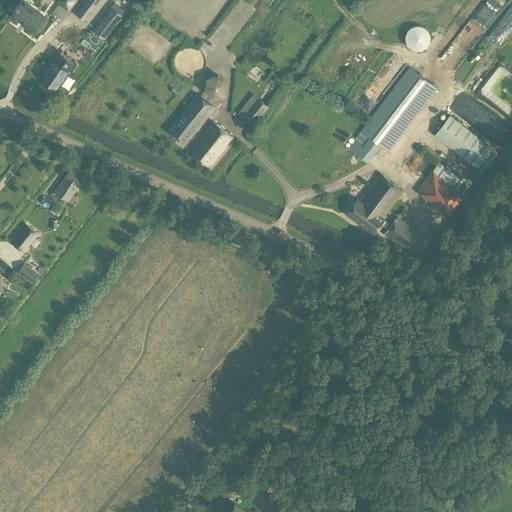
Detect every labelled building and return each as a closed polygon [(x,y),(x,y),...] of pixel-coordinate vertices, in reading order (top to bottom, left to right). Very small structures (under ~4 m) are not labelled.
[(17,8),(12,14),(36,33),(47,19),(23,0),(19,6),(18,5),(16,8),(17,8)] [(86,0),(76,14),(85,21),(100,0),(86,0)] [(111,6),(93,29),(105,39),(123,15),(126,11),(115,2),(112,6),(111,6)] [(406,41),(406,42),(406,43),(407,44),(407,45),(408,45),(409,46),(409,47),(410,48),(411,48),(412,49),(413,49),(414,50),(415,50),(417,50),(418,50),(421,50),(422,50),(423,49),(424,49),(424,48),(425,48),(426,47),(427,46),(428,45),(429,44),(429,43),(430,42),(430,41),(430,40),(430,38),(430,37),(430,36),(430,35),(430,34),(429,33),(429,32),(428,31),(428,30),(427,30),(426,29),(425,28),(425,27),(423,26),(421,26),(418,26),(417,26),(415,26),(413,26),(411,27),(410,28),(409,29),(409,30),(408,30),(407,31),(407,32),(406,33),(406,34),(406,35),(406,36),(405,37),(405,38),(406,40),(406,41)] [(76,63),(59,51),(46,68),(40,63),(41,61),(36,57),(28,68),(34,73),(35,75),(37,76),(39,76),(58,89),(76,63)] [(368,162),(380,146),(387,152),(437,87),(411,67),(349,148),(368,162)] [(214,97),(225,93),(227,81),(218,74),(207,78),(205,89),(214,97)] [(214,106),(197,93),(168,129),(185,143),(214,106)] [(257,97),(242,117),(253,125),(268,106),(257,97)] [(233,136),(214,120),(189,151),(209,166),(233,136)] [(458,153),(483,172),(498,152),(474,133),(458,153)] [(433,170),(433,169),(417,190),(449,216),(465,195),(464,194),(470,186),(439,162),(433,170)] [(70,169),(55,192),(69,201),(84,178),(70,169)] [(359,199),(358,198),(346,213),(374,234),(385,218),(384,217),(403,190),(380,172),(359,199)] [(397,215),(386,232),(417,253),(428,236),(397,215)] [(25,252),(40,234),(26,223),(11,241),(25,252)] [(33,283),(40,274),(25,263),(18,272),(33,283)] [(0,294),(8,284),(0,277),(0,294)] [(281,414),(269,432),(280,439),(293,421),(281,414)] [(265,478),(262,482),(272,490),(276,486),(278,483),(267,475),(265,478)] [(247,511),(234,503),(227,511),(247,511)]
